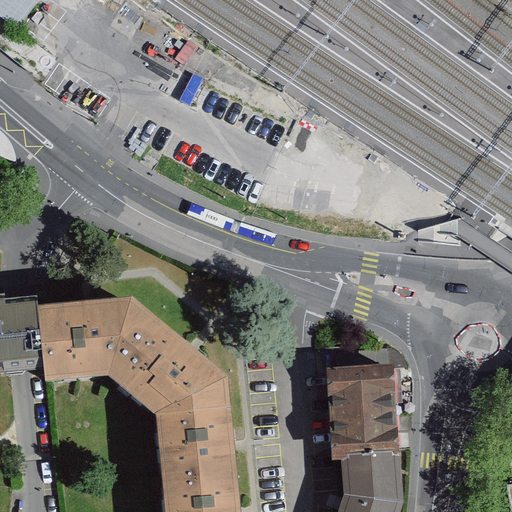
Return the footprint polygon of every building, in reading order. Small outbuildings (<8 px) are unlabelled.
[(0,0),(0,13),(21,27),(38,0),(0,0)] [(0,129),(0,155),(13,161),(17,162),(15,151),(8,137),(0,129)] [(42,372),(36,309),(21,310),(7,311),(6,300),(0,301),(0,376),(27,374),(42,372)] [(36,309),(42,372),(45,384),(109,380),(150,410),(159,511),(234,511),(233,491),(230,436),(227,382),(176,342),(126,303),(80,306),(36,309)] [(390,350),(318,352),(319,372),(331,373),(336,452),(347,453),(396,451),(390,350)] [(396,451),(347,453),(349,495),(343,511),(392,511),(398,496),(396,451)] [(511,511),(511,461),(509,470),(511,491),(503,492),(505,511),(511,511)]
